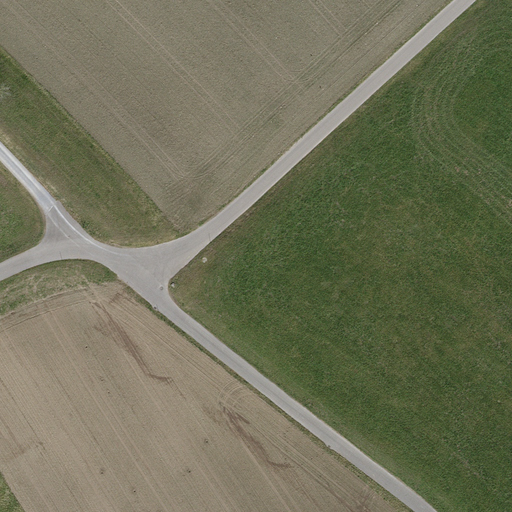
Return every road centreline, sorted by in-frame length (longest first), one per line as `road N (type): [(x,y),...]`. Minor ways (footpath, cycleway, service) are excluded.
road 1 (residential): [(128,275),(224,219),(472,0)]
road 2 (residential): [(427,511),(128,275)]
road 3 (track): [(85,242),(0,150)]
